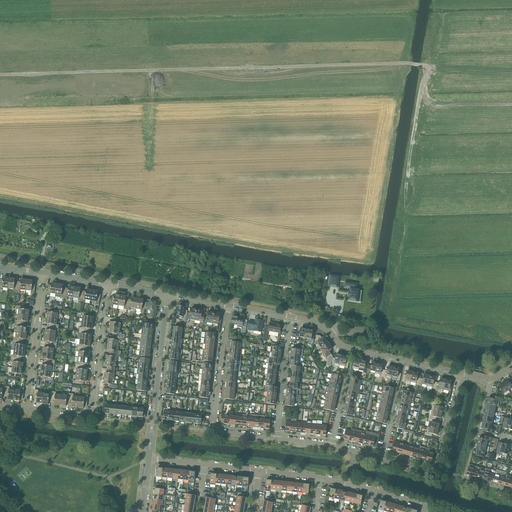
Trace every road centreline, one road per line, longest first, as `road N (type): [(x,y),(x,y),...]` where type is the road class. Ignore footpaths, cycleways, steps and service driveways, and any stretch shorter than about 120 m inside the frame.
road 1 (track): [(404,191),(425,65),(0,75)]
road 2 (residential): [(27,410),(92,416),(108,284)]
road 3 (residential): [(276,438),(213,425),(229,305)]
road 4 (unclassified): [(148,458),(167,295)]
road 5 (residential): [(381,457),(436,469),(460,373)]
road 6 (residential): [(27,410),(42,272)]
road 7 (residential): [(334,336),(342,345),(460,373)]
